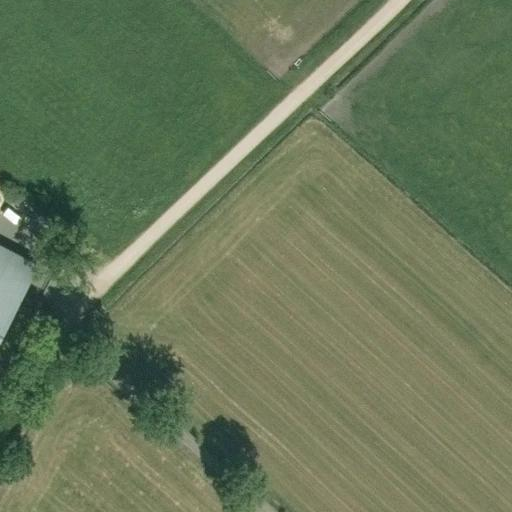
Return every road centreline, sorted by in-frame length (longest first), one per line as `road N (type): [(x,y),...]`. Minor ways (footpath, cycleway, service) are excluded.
road 1 (track): [(69,317),(401,0)]
road 2 (track): [(91,334),(57,331),(265,511)]
road 3 (unclassified): [(0,432),(69,317)]
